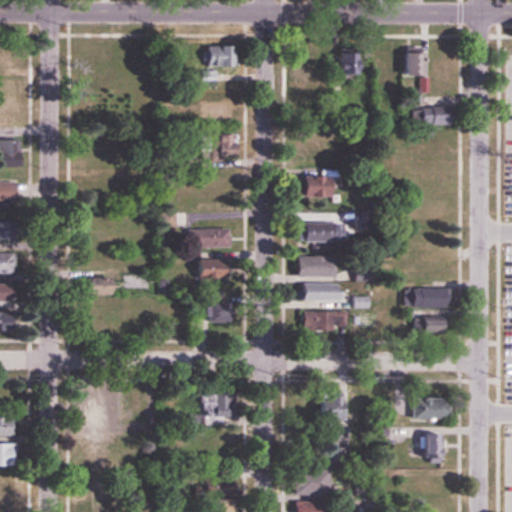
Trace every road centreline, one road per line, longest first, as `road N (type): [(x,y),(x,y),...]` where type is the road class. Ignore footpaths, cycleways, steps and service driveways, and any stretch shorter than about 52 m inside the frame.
road 1 (tertiary): [(511,14),(0,12)]
road 2 (residential): [(477,511),(479,0)]
road 3 (residential): [(49,511),(49,0)]
road 4 (residential): [(264,511),(264,0)]
road 5 (residential): [(477,360),(0,359)]
